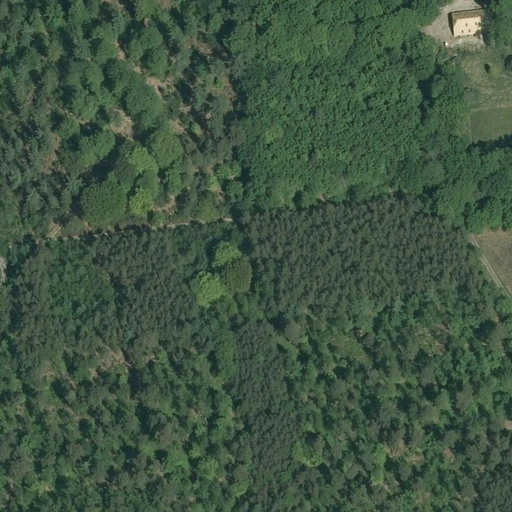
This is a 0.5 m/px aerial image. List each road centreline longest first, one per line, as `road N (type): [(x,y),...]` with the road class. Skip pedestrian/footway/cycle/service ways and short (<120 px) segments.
road 1 (track): [(451,192),(75,235),(1,252)]
road 2 (track): [(511,299),(451,192)]
